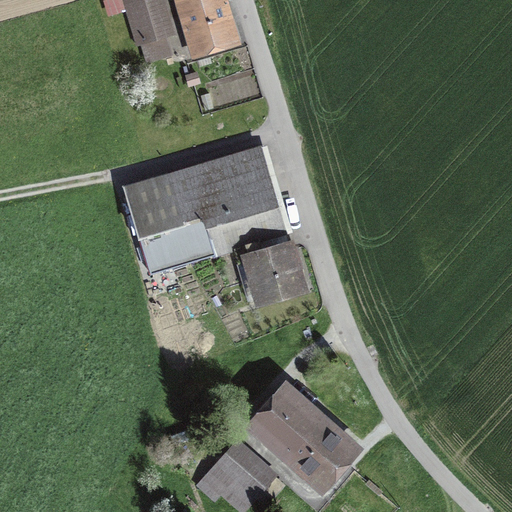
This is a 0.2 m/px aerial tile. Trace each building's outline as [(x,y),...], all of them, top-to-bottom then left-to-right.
[(162,0),(120,0),(135,51),(173,40),(162,0)] [(224,0),(178,0),(172,2),(191,64),(240,50),(224,0)] [(260,146),(124,184),(150,276),(239,251),(286,238),(260,146)] [(239,251),(254,304),(308,289),(293,236),(286,238),(239,251)] [(287,382),(247,427),(320,492),(360,447),(287,382)] [(202,479),(240,511),(247,511),(277,478),(234,442),(202,479)]
